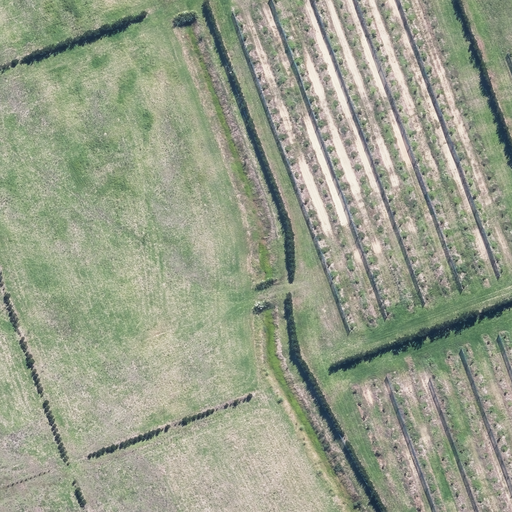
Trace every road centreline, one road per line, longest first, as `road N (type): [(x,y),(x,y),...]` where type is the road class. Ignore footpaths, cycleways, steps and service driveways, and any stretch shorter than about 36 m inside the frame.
road 1 (track): [(511,155),(452,170),(348,246),(212,318),(0,457)]
road 2 (track): [(97,511),(0,429)]
